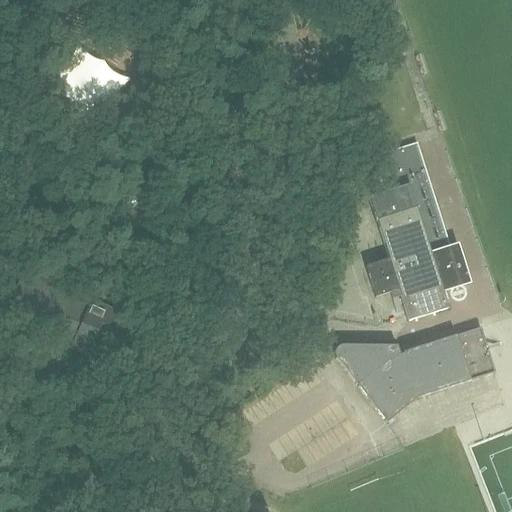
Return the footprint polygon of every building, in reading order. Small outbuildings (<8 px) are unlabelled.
[(137,31),(151,11),(134,0),(123,0),(112,18),(120,23),(124,26),(126,24),(136,31),(137,31)] [(120,23),(111,38),(126,48),(136,31),(126,24),(124,26),(120,23)] [(208,27),(193,25),(191,38),(207,40),(208,27)] [(81,53),(76,47),(75,55),(71,61),(67,67),(62,72),(58,73),(56,81),(52,88),(46,94),(39,100),(47,102),(54,105),(62,110),(68,116),(76,119),(82,124),(88,130),(93,139),(95,130),(99,122),(103,116),(111,110),(114,103),(116,97),(121,91),(125,87),(130,83),(122,81),(115,79),(107,74),(103,68),(96,65),(90,62),(86,58),(81,53)] [(456,246),(449,248),(417,143),(372,157),(384,193),(369,198),(389,259),(365,267),(374,297),(398,290),(408,321),(447,309),(440,286),(466,277),(456,246)] [(140,198),(134,215),(116,219),(120,240),(151,234),(161,205),(140,198)] [(89,305),(37,283),(39,279),(22,272),(2,318),(26,328),(31,315),(76,335),(71,346),(104,361),(124,314),(91,300),(89,305)] [(378,345),(340,346),(338,347),(336,348),(335,350),(334,351),(334,352),(334,354),(334,356),(335,358),(386,423),(417,398),(495,374),(480,328),(399,353),(397,346),(378,345)]
